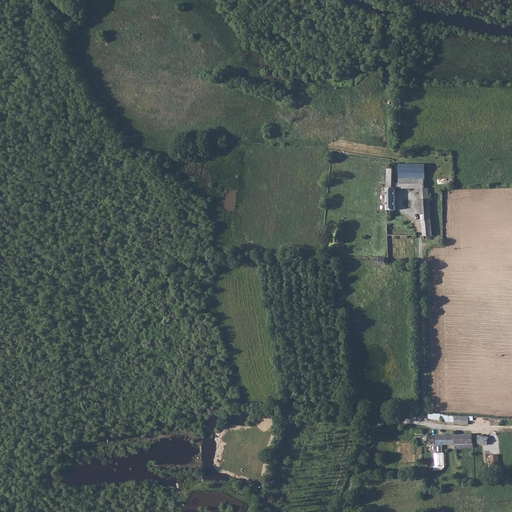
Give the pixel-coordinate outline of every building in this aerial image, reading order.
[(392,169),(387,169),(387,209),(394,209),(395,188),(392,188),(392,169)] [(427,236),(427,239),(431,239),(431,236),(433,236),(429,187),(424,187),(424,180),(400,178),(400,187),(420,187),(424,236),(427,236)] [(475,420),(476,417),(474,416),(459,415),(459,421),(459,423),(473,423),(473,420),(475,420)] [(459,443),(458,434),(435,435),(436,442),(436,443),(442,444),(443,444),(444,448),(449,449),(449,444),(459,443)] [(477,434),(458,434),(459,443),(459,448),(477,447),(477,443),(477,434)] [(477,434),(477,443),(481,443),(485,444),(490,444),(491,436),(477,434)] [(499,455),(490,455),(490,466),(498,466),(499,455)]
